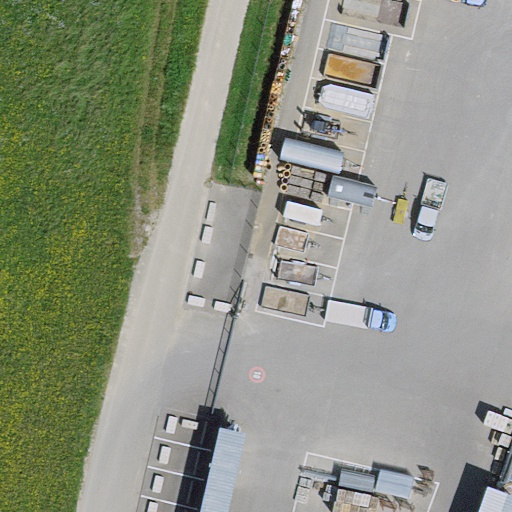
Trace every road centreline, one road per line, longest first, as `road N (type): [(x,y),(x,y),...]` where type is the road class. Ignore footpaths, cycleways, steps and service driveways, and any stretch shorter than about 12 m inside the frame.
road 1 (track): [(165,0),(147,135),(150,226),(169,232)]
road 2 (track): [(182,177),(224,0)]
